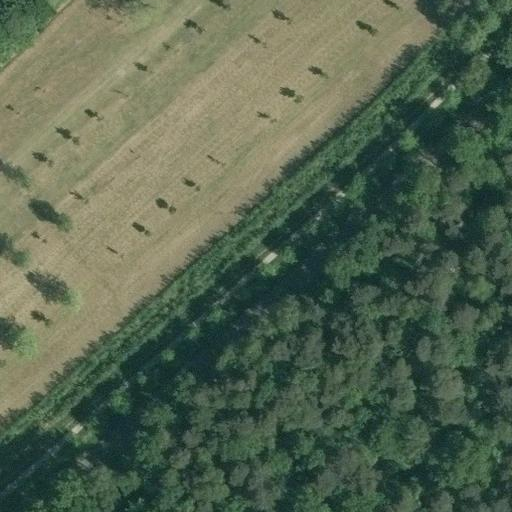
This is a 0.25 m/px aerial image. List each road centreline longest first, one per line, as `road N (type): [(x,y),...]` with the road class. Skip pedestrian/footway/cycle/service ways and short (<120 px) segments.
road 1 (unclassified): [(28,511),(511,84)]
road 2 (unknown): [(202,0),(6,168)]
